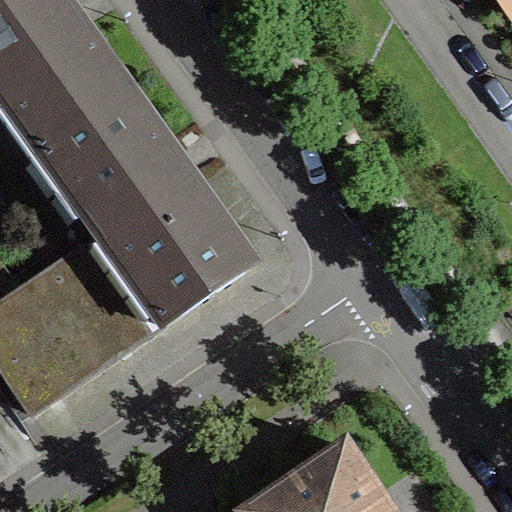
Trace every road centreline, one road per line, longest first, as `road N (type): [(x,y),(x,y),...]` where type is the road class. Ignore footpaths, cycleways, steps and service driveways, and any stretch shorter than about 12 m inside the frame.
road 1 (residential): [(29,511),(368,286)]
road 2 (tertiary): [(368,286),(162,0)]
road 3 (tertiary): [(511,491),(368,286)]
road 4 (residential): [(411,0),(511,139)]
